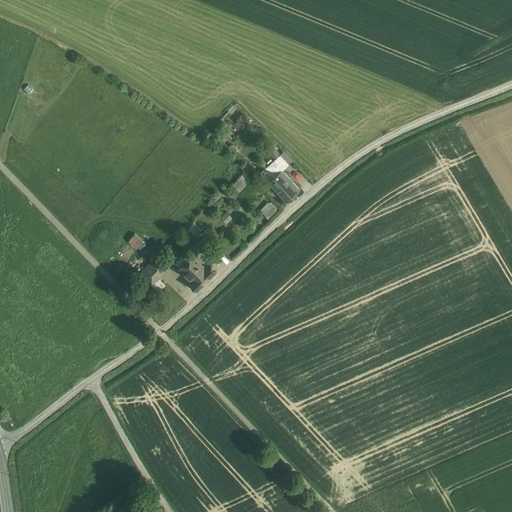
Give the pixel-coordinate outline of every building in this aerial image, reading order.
[(225,114),(234,123),(245,112),(236,103),(225,114)] [(237,159),(241,155),(227,140),(233,135),(228,130),(219,139),(237,159)] [(274,139),(270,142),(279,152),(283,148),(274,139)] [(228,186),(235,193),(251,178),(245,171),(228,186)] [(283,173),(270,185),(286,203),(299,191),(283,173)] [(269,200),(260,209),(268,217),(277,209),(269,200)] [(196,234),(201,228),(192,221),(187,227),(196,234)] [(134,247),(141,239),(133,232),(126,239),(134,247)] [(194,255),(179,271),(200,290),(215,274),(194,255)]
